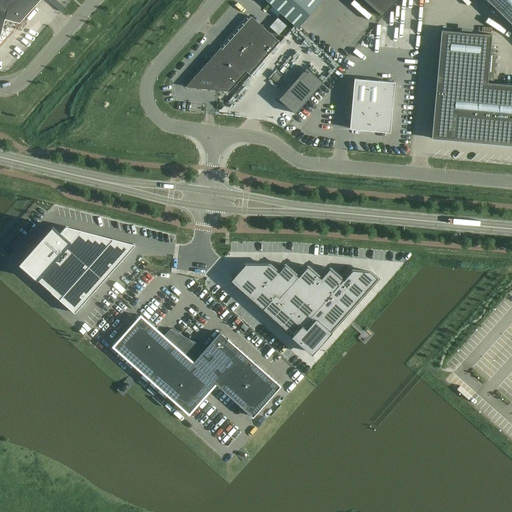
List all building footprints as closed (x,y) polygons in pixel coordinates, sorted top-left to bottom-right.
[(0,0),(0,36),(5,19),(19,23),(39,0),(0,0)] [(320,0),(266,0),(297,27),(322,1),(320,0)] [(364,0),(382,16),(396,0),(364,0)] [(511,0),(486,0),(511,25),(511,0)] [(222,49),(220,48),(185,87),(230,91),(241,78),(244,81),(279,42),(251,16),(222,49)] [(511,145),(511,84),(493,83),(496,55),(490,54),(491,34),(441,30),(431,138),(511,145)] [(287,91),(280,99),(294,111),(293,112),(295,113),(322,82),(306,67),(286,90),(287,91)] [(394,82),(354,79),(350,129),(390,133),(394,82)] [(52,225),(19,263),(74,313),(135,245),(132,244),(126,251),(112,239),(102,250),(80,230),(73,238),(65,230),(68,227),(66,226),(60,232),(52,225)] [(245,264),(231,281),(311,353),(378,278),(370,272),(352,270),(344,280),(330,268),(321,278),(308,266),(299,276),(285,264),(279,271),(270,264),(245,264)] [(116,341),(112,346),(116,351),(117,350),(189,413),(212,387),(213,388),(216,384),(253,416),(279,386),(219,333),(199,355),(170,329),(163,336),(140,316),(117,342),(116,341)] [(205,412),(199,419),(224,442),(237,428),(228,420),(223,426),(219,422),(214,427),(206,420),(209,416),(205,412)]
